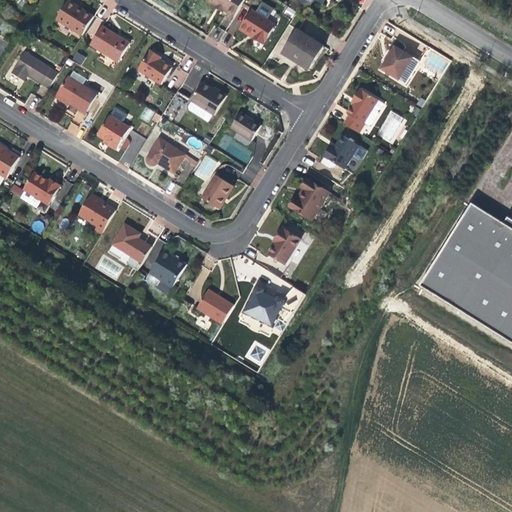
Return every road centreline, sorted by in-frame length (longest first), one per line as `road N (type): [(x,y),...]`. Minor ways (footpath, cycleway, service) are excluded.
road 1 (residential): [(0,108),(210,234),(241,220),(306,114)]
road 2 (residential): [(306,114),(126,0)]
road 3 (residential): [(306,114),(378,0)]
